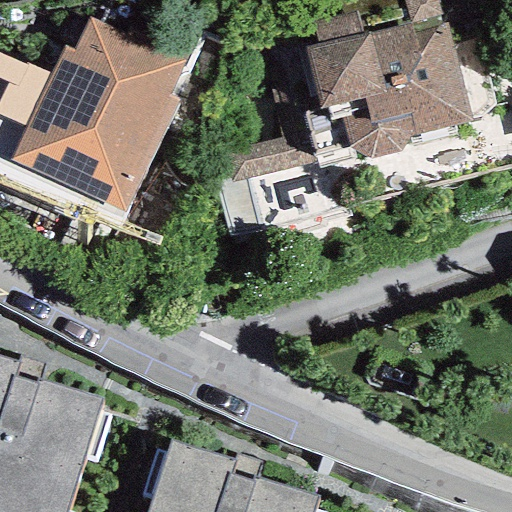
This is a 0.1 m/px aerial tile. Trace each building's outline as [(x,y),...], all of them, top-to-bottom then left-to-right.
[(435,0),(338,0),(342,14),(312,20),(317,44),(302,47),(318,109),(304,113),(316,162),(318,169),(360,158),(367,161),(398,154),(408,137),(470,123),(447,23),(441,26),(435,0)] [(183,63),(89,19),(74,51),(63,47),(50,75),(0,52),(0,173),(119,228),(125,215),(177,103),(167,99),(183,63)] [(318,109),(302,47),(276,53),(284,87),(268,91),(280,139),(223,152),(231,183),(316,162),(304,113),(318,109)] [(17,363),(0,358),(0,511),(69,511),(104,400),(39,379),(43,363),(19,358),(17,363)] [(234,462),(169,441),(145,511),(313,511),(319,497),(256,477),(260,463),(237,455),(234,462)]
